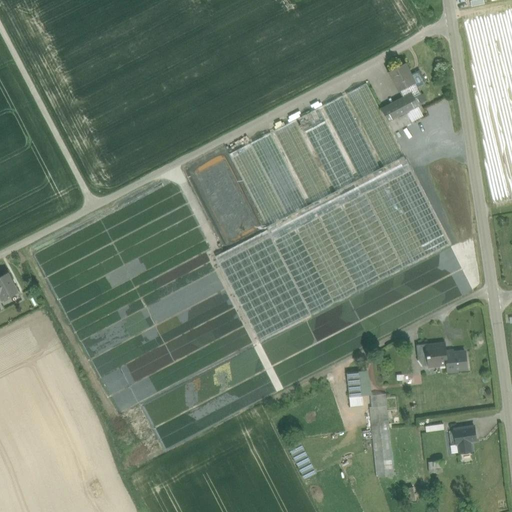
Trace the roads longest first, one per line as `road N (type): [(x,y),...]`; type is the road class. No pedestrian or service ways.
road 1 (track): [(0,256),(452,21)]
road 2 (residential): [(449,0),(511,409)]
road 3 (track): [(98,205),(0,15)]
